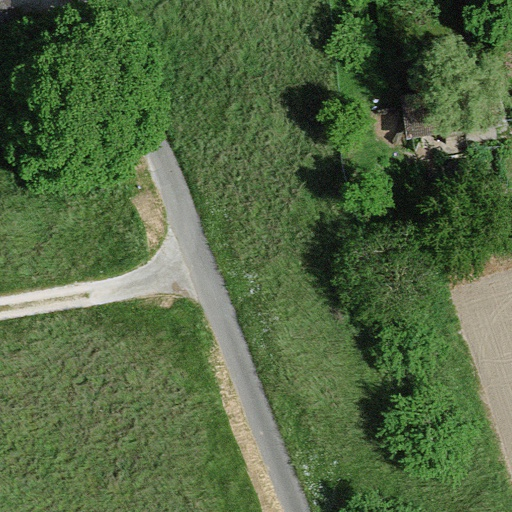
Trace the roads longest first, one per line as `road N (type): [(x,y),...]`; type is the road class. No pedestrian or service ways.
road 1 (unclassified): [(88,0),(200,268)]
road 2 (unclassified): [(200,268),(304,511)]
road 3 (unclassified): [(0,305),(200,268)]
